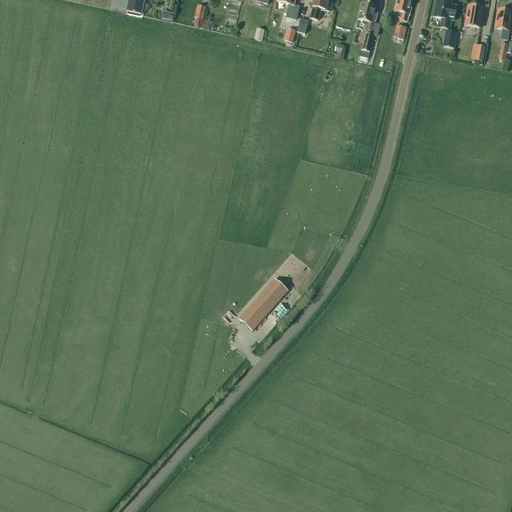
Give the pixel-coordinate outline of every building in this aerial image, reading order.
[(141,15),(144,0),(141,0),(128,0),(126,12),(141,15)] [(293,6),(294,0),(277,0),(277,3),(288,6),(285,18),(295,21),(298,8),(293,6)] [(309,0),(309,2),(313,3),(311,9),(312,9),(309,20),(317,22),(320,11),(329,13),(331,5),(327,3),(328,0),(309,0)] [(409,9),(411,0),(397,0),(394,13),(401,14),(399,22),(406,24),(408,16),(409,16),(411,10),(409,9)] [(440,28),(447,30),(450,30),(451,22),(454,22),(457,7),(450,6),(451,4),(437,1),(434,19),(441,21),(440,28)] [(379,26),(374,25),(376,16),(373,15),(375,8),(361,4),(357,21),(363,22),(362,26),(364,26),(362,34),(359,45),(362,46),(359,58),(367,60),(373,37),(376,37),(379,26)] [(203,21),(206,9),(197,7),(194,19),(203,21)] [(464,27),(479,30),(482,9),(468,7),(464,27)] [(509,25),(510,14),(497,12),(494,30),(501,31),(500,39),(507,40),(509,26),(509,25)] [(173,15),(163,13),(162,21),(171,23),(173,15)] [(304,36),(308,23),(300,21),(296,34),(304,36)] [(403,42),(406,29),(396,26),(393,39),(403,42)] [(263,31),(256,30),(254,41),(261,42),(263,31)] [(287,30),(284,42),(292,44),(295,32),(287,30)] [(456,34),(446,32),(443,48),(453,50),(456,34)] [(501,45),(499,56),(505,57),(507,46),(501,45)] [(342,48),(336,46),(334,53),(340,55),(342,48)] [(482,63),(485,48),(477,47),(474,62),(482,63)] [(252,333),(288,292),(274,280),(238,321),(252,333)]
